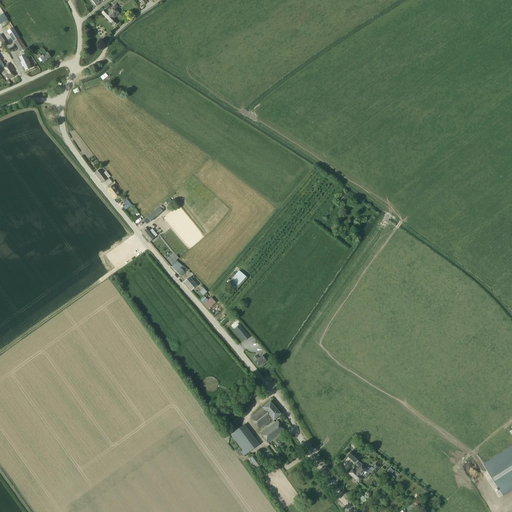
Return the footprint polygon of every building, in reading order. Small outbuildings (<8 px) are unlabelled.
[(110,7),(108,4),(105,7),(106,8),(102,13),(114,26),(118,23),(114,19),(119,14),(115,9),(118,6),(116,4),(114,6),(113,6),(111,8),(110,7)] [(11,38),(14,41),(20,53),(26,49),(19,38),(14,30),(9,33),(11,38)] [(43,63),(51,58),(43,47),(37,51),(34,46),(29,49),(33,56),(36,55),(40,61),(42,60),(43,63)] [(24,71),(32,67),(26,55),(18,58),(24,71)] [(4,67),(5,69),(4,70),(7,75),(6,76),(9,80),(17,75),(9,63),(6,64),(7,65),(5,66),(5,67),(4,67)] [(108,186),(113,183),(109,178),(108,179),(101,169),(95,174),(103,183),(104,182),(108,186)] [(115,199),(120,195),(118,192),(117,192),(112,186),(108,190),(115,199)] [(125,206),(124,207),(125,210),(131,206),(127,198),(122,201),(125,206)] [(147,217),(150,221),(162,211),(159,207),(147,217)] [(144,231),(142,233),(150,242),(155,238),(154,238),(157,236),(155,232),(152,235),(147,229),(146,228),(143,230),(144,231)] [(178,258),(176,255),(169,261),(171,264),(178,258)] [(176,272),(180,267),(182,266),(177,261),(171,267),(176,272)] [(183,266),(180,268),(176,272),(180,276),(180,277),(182,278),(188,272),(183,266)] [(235,287),(245,277),(238,270),(228,281),(235,287)] [(191,290),(196,285),(190,278),(185,283),(191,290)] [(203,304),(208,300),(203,295),(199,300),(203,304)] [(244,341),(249,337),(240,325),(234,329),(244,341)] [(254,358),(256,361),(259,366),(266,361),(262,356),(259,359),(256,356),(254,358)] [(210,393),(218,387),(210,376),(202,382),(210,393)] [(270,402),(263,408),(251,416),(251,420),(257,427),(261,427),(272,418),(273,420),(281,414),(270,402)] [(267,442),(284,430),(277,421),(261,433),(267,442)] [(231,434),(239,446),(253,436),(244,424),(231,434)] [(511,431),(510,432),(511,434),(511,447),(484,465),(503,495),(511,489),(511,431)] [(253,436),(239,446),(242,450),(241,451),(244,456),(259,444),(253,436)] [(352,451),(350,453),(347,456),(356,465),(361,459),(352,451)] [(250,458),(257,469),(261,466),(253,456),(250,458)] [(358,482),(362,478),(363,479),(370,472),(373,475),(378,469),(380,467),(375,463),(370,469),(368,467),(365,471),(359,465),(354,470),(353,469),(349,473),(358,482)] [(389,468),(386,472),(396,478),(399,473),(389,468)]
